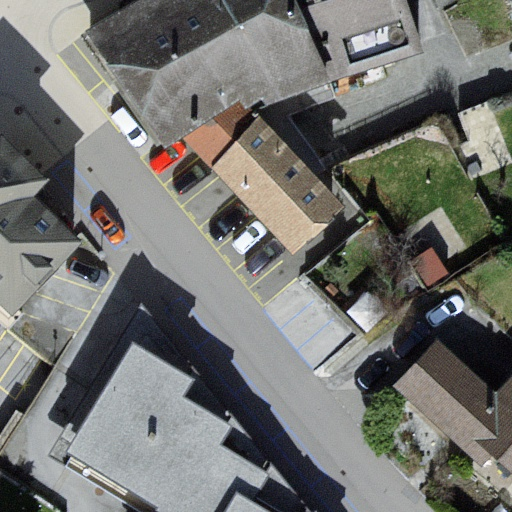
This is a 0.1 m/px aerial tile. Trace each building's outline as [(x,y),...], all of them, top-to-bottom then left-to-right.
[(335,80),(299,0),(150,0),(85,39),(167,148),(186,139),(219,123),(250,109),(253,107),(335,80)] [(419,51),(403,0),(299,0),(335,80),(419,51)] [(186,139),(294,252),(343,207),(250,109),(219,123),(186,139)] [(1,140),(0,141),(0,319),(4,323),(79,242),(28,194),(43,178),(1,140)] [(308,511),(141,304),(50,456),(141,511),(308,511)] [(511,382),(499,396),(438,341),(395,387),(482,465),(493,453),(511,469),(511,382)]
